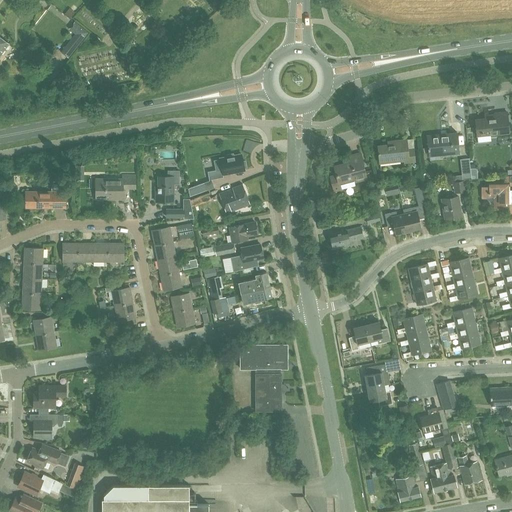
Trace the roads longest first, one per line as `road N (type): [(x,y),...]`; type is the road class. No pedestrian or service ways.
road 1 (primary): [(0,137),(269,84)]
road 2 (residential): [(0,245),(45,226),(135,228),(159,348)]
road 3 (residential): [(511,87),(391,102),(357,132),(298,146)]
road 4 (residential): [(310,311),(353,297),(414,247),(511,232)]
road 5 (tertiary): [(345,511),(310,311)]
road 6 (primary): [(511,40),(328,73)]
road 7 (tertiary): [(310,311),(295,211),(298,146)]
road 8 (residential): [(310,311),(159,348)]
road 9 (residential): [(159,348),(18,373)]
